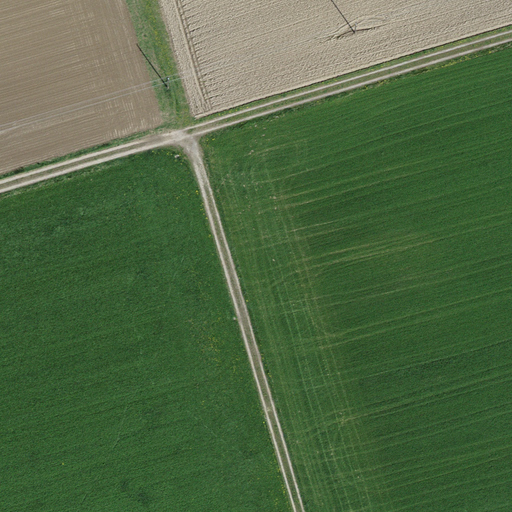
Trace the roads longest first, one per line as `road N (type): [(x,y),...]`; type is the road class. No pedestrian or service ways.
road 1 (track): [(185,132),(300,511)]
road 2 (track): [(185,132),(511,35)]
road 3 (track): [(0,186),(185,132)]
